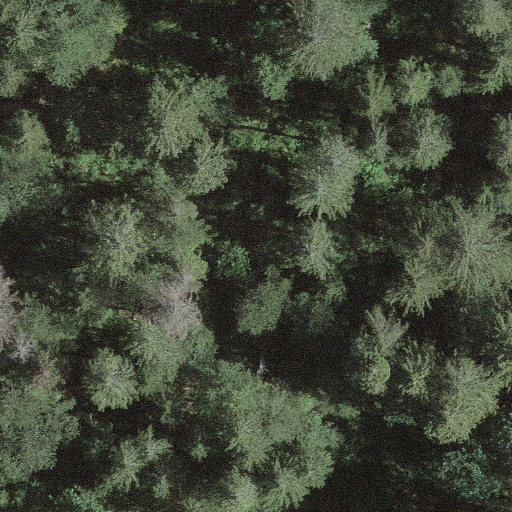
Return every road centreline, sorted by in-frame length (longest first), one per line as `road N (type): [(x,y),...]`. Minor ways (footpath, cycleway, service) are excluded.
road 1 (track): [(511,297),(340,511)]
road 2 (track): [(0,89),(114,0)]
